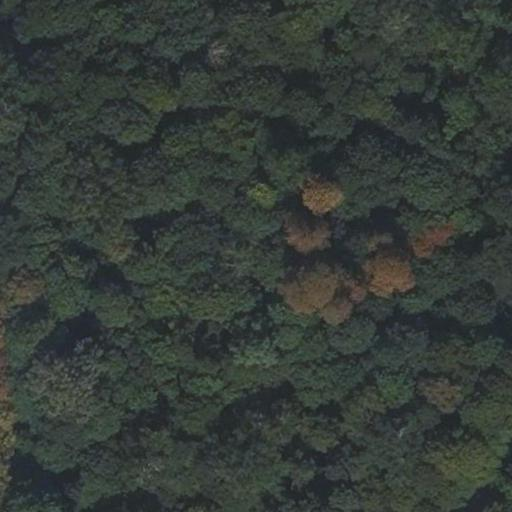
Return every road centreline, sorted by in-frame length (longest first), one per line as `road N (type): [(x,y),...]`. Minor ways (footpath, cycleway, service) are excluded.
road 1 (track): [(511,115),(430,0)]
road 2 (track): [(108,0),(0,69)]
